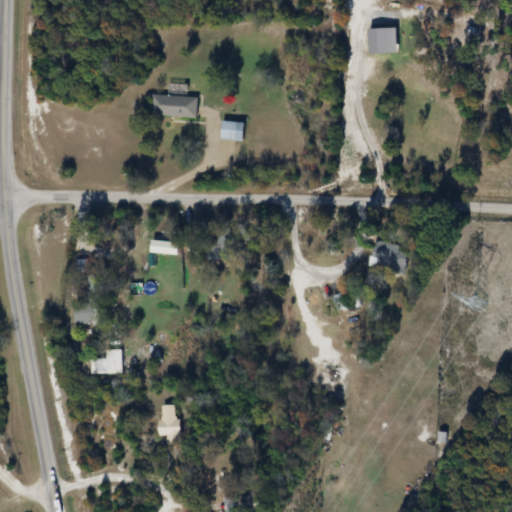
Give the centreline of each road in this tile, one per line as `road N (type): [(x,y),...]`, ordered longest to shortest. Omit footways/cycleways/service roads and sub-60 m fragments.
road 1 (secondary): [(5,0),(10,237),(57,511)]
road 2 (residential): [(511,208),(6,197)]
